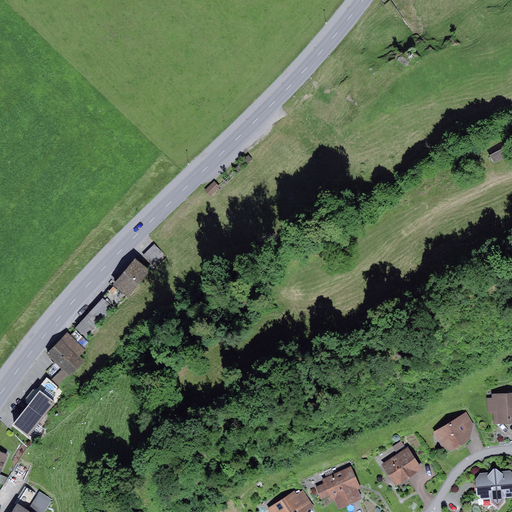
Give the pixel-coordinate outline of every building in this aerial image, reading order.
[(489,155),(495,165),(511,155),(511,154),(506,145),(489,155)] [(249,155),(218,185),(220,186),(223,189),(253,159),(249,155)] [(214,181),(205,190),(211,195),(220,186),(218,185),(214,181)] [(154,245),(142,257),(153,268),(165,256),(154,245)] [(151,271),(135,258),(113,284),(128,297),(151,271)] [(113,286),(104,296),(116,307),(125,297),(113,286)] [(103,298),(75,328),(86,338),(114,307),(103,298)] [(85,350),(68,333),(47,353),(62,368),(51,379),(59,387),(85,361),(80,356),(85,350)] [(27,403),(29,404),(49,379),(47,377),(37,389),(34,389),(26,398),(27,403)] [(29,404),(13,424),(29,436),(63,392),(49,379),(29,404)] [(492,398),(487,398),(488,413),(494,413),(494,423),(511,422),(511,392),(492,393),(492,398)] [(466,412),(433,432),(442,447),(452,451),(470,439),(474,425),(466,412)] [(401,441),(393,446),(396,452),(405,447),(401,441)] [(408,447),(382,464),(396,485),(422,468),(408,447)] [(0,474),(9,454),(0,450),(0,474)] [(323,483),(315,487),(321,500),(330,497),(332,501),(335,499),(339,508),(362,498),(358,489),(361,487),(351,466),(322,479),(323,483)] [(489,472),(480,473),(476,479),(476,495),(482,499),(491,499),(492,504),(499,511),(506,502),(506,497),(511,496),(511,471),(501,472),(497,468),(494,468),(489,472)] [(8,478),(0,474),(0,483),(4,485),(8,478)] [(28,510),(38,495),(27,488),(17,503),(28,510)] [(295,490),(267,508),(269,511),(308,511),(314,506),(303,489),(297,494),(295,490)] [(45,511),(52,500),(40,492),(38,495),(28,510),(30,511),(45,511)] [(17,503),(11,511),(30,511),(28,510),(17,503)]
